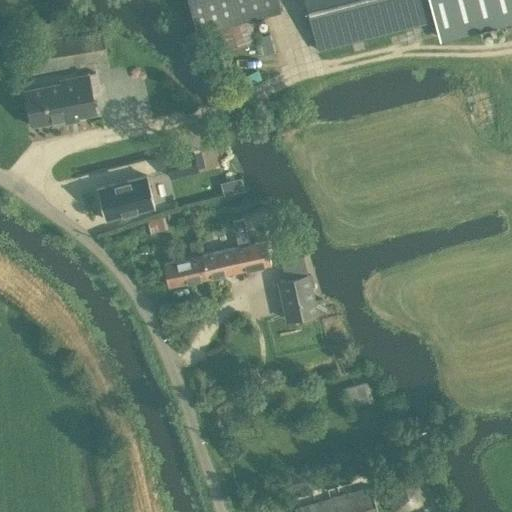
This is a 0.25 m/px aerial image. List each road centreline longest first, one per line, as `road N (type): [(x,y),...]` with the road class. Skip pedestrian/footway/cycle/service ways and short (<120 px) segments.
road 1 (unclassified): [(223,511),(158,335),(132,288),(88,242),(0,176)]
road 2 (track): [(211,483),(406,436)]
